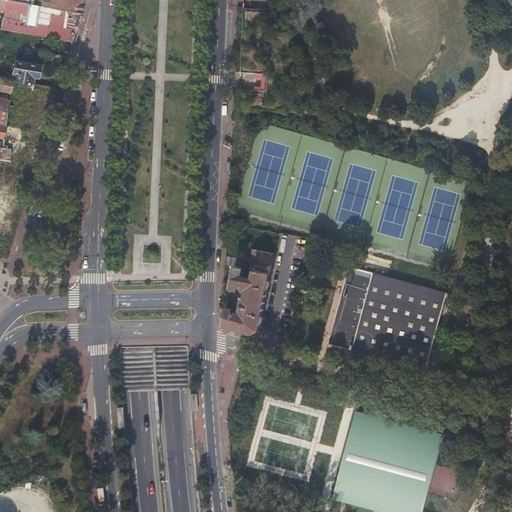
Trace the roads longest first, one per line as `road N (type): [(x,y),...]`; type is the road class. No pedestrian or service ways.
road 1 (trunk): [(183,511),(174,386),(191,0)]
road 2 (trunk): [(155,0),(141,250),(149,511)]
road 3 (primary): [(108,0),(95,300)]
road 4 (primary): [(209,300),(217,0)]
road 5 (primary): [(220,511),(210,332)]
road 6 (primary): [(96,333),(114,511)]
road 7 (residential): [(290,242),(268,354),(222,344),(210,332)]
